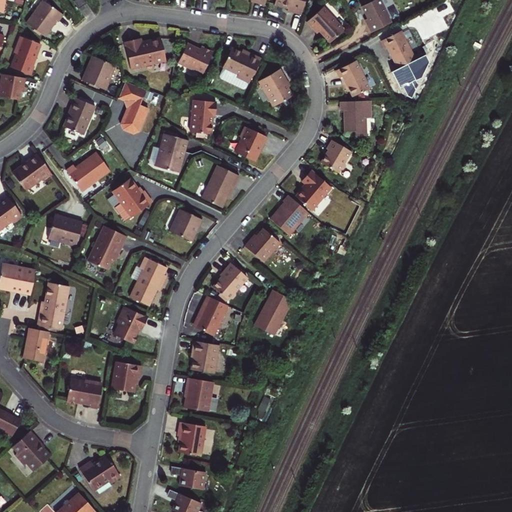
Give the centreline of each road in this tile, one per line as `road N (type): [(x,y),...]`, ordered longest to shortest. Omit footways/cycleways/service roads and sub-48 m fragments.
road 1 (residential): [(111,16),(276,33),(300,52),(317,98),(303,141),(183,288),(151,445)]
road 2 (residential): [(151,445),(57,423),(0,359)]
road 3 (residential): [(0,150),(33,124),(82,36),(111,16)]
